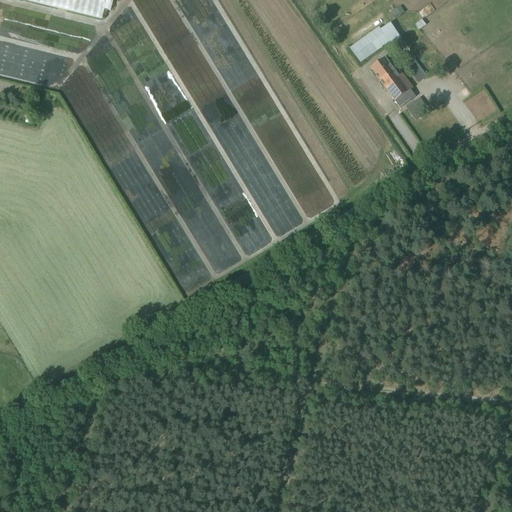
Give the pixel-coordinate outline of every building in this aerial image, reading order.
[(20,0),(101,19),(103,11),(109,13),(112,0),(20,0)] [(396,55),(407,47),(390,24),(381,31),(379,28),(350,50),(360,65),(388,44),(396,55)] [(386,58),(370,70),(400,110),(416,99),(411,92),(414,90),(400,71),(397,73),(386,58)] [(415,62),(406,69),(418,85),(427,78),(415,62)] [(466,102),(479,122),(498,109),(485,90),(466,102)] [(413,104),(406,109),(416,122),(422,117),(413,104)]
